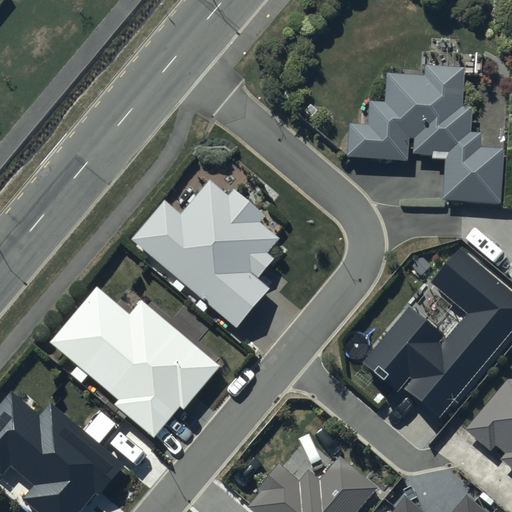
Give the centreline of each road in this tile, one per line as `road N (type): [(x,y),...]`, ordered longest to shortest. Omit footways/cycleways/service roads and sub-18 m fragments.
road 1 (residential): [(160,511),(367,253),(358,216),(342,198),(175,57)]
road 2 (tertiary): [(0,266),(175,57)]
